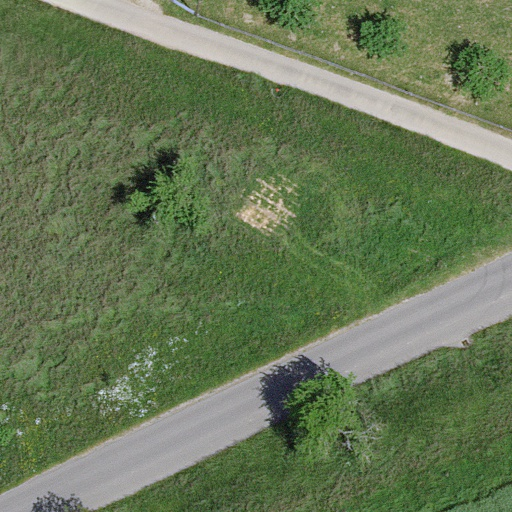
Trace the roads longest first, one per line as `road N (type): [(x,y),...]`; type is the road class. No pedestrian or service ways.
road 1 (unclassified): [(39,511),(511,283)]
road 2 (residential): [(78,0),(511,152)]
